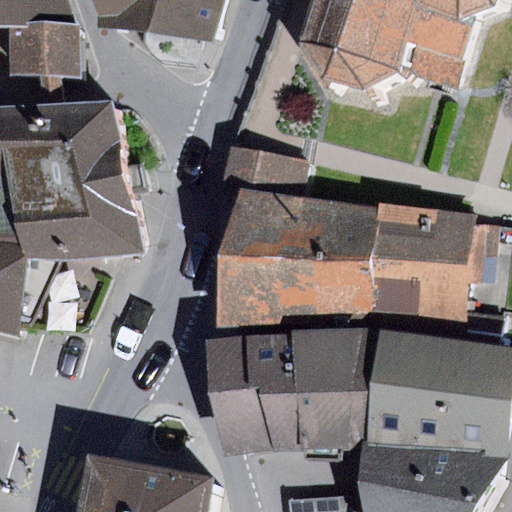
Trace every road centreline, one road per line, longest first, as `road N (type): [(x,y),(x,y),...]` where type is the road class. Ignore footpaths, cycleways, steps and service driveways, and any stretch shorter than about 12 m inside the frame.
road 1 (primary): [(148,335),(216,134)]
road 2 (residential): [(148,335),(182,351),(199,376),(244,511)]
road 3 (primary): [(57,511),(148,335)]
road 4 (residential): [(216,134),(164,109),(114,62),(92,0)]
road 5 (primary): [(216,134),(265,0)]
